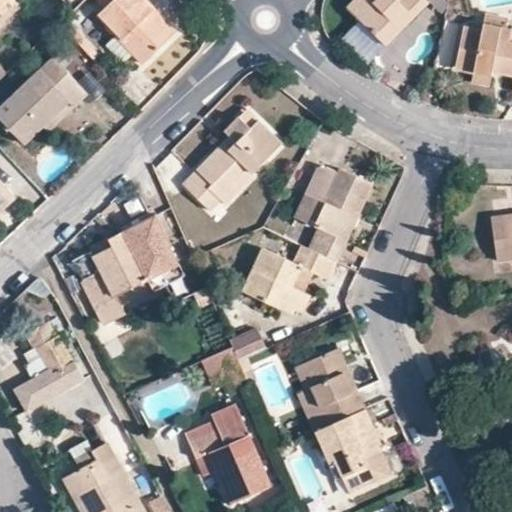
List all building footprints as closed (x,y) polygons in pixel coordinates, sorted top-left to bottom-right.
[(2,0),(0,2),(0,23),(21,4),(17,0),(2,0)] [(166,40),(144,17),(152,8),(144,0),(94,0),(104,9),(96,17),(141,64),(166,40)] [(374,0),(373,2),(370,0),(353,0),(346,7),(384,44),(426,1),(424,0),(374,0)] [(152,8),(144,17),(166,40),(174,32),(152,8)] [(485,12),(483,23),(505,29),(508,18),(485,12)] [(491,74),(492,68),(511,72),(511,30),(505,29),(483,23),(482,29),(463,24),(455,66),(472,69),(491,74)] [(84,94),(50,58),(0,106),(0,119),(23,142),(69,100),(73,105),(84,94)] [(490,84),(491,74),(472,69),(470,79),(490,84)] [(248,108),(240,116),(252,127),(259,119),(248,108)] [(225,131),(230,136),(184,183),(210,209),(221,198),(250,169),(253,171),(282,142),(259,119),(252,127),(240,116),(225,131)] [(221,198),(226,204),(255,175),(253,171),(250,169),(221,198)] [(371,183),(340,169),(324,202),(306,194),(296,218),(318,228),(309,248),(336,260),(371,183)] [(0,207),(12,195),(0,182),(0,207)] [(181,274),(167,245),(169,244),(154,214),(123,230),(126,235),(141,226),(168,280),(181,274)] [(511,215),(491,218),(496,260),(511,258),(511,215)] [(123,230),(107,238),(110,245),(92,254),(100,270),(101,273),(112,295),(147,278),(152,288),(168,280),(141,226),(126,235),(123,230)] [(96,273),(100,270),(92,254),(110,245),(107,238),(84,250),(96,273)] [(290,314),(301,291),(291,286),(300,266),(327,278),(336,260),(309,248),(301,244),(292,263),(262,250),(242,293),(290,314)] [(147,278),(112,295),(101,273),(92,277),(109,309),(152,288),(147,278)] [(419,293),(407,293),(407,313),(419,313),(419,293)] [(72,362),(62,348),(54,338),(44,324),(21,340),(28,350),(32,347),(53,377),(72,362)] [(265,348),(256,327),(229,339),(232,345),(239,360),(265,348)] [(61,333),(54,338),(62,348),(68,343),(61,333)] [(239,360),(232,345),(202,359),(210,375),(239,362),(239,360)] [(321,426),(364,407),(336,348),(302,364),(319,405),(313,408),(321,426)] [(82,375),(72,362),(53,377),(64,390),(82,375)] [(343,495),(390,474),(376,444),(380,442),(364,407),(321,426),(313,430),(343,495)] [(20,414),(24,444),(38,442),(33,412),(20,414)] [(245,437),(236,414),(214,424),(217,431),(223,446),(245,437)] [(195,457),(209,451),(217,468),(232,503),(268,486),(246,437),(245,437),(223,446),(217,431),(190,442),(195,457)] [(80,469),(63,478),(81,511),(143,511),(105,443),(89,452),(94,461),(80,469)] [(217,468),(209,451),(195,457),(202,475),(217,468)] [(94,461),(89,452),(75,460),(80,469),(94,461)]
